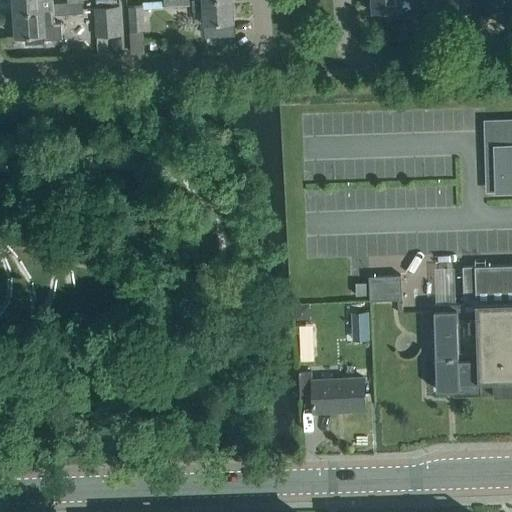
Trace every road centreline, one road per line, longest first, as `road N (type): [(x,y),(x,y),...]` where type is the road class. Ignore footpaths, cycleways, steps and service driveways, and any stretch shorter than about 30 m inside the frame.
road 1 (secondary): [(0,493),(511,473)]
road 2 (residential): [(0,70),(252,63),(264,52),(261,0)]
road 3 (residential): [(345,44),(349,59),(378,70),(511,61)]
